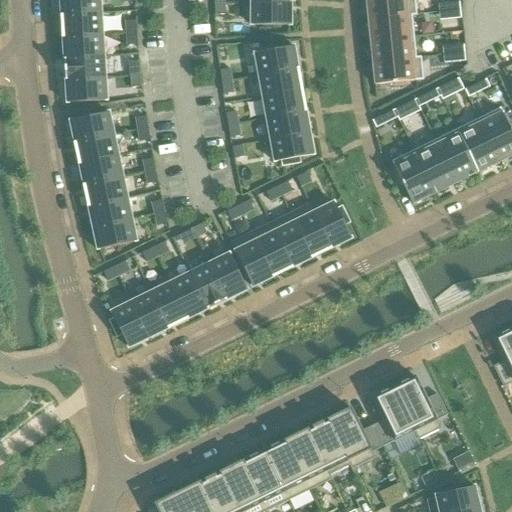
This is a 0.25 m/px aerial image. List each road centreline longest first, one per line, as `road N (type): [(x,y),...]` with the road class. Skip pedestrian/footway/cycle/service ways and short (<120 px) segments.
road 1 (residential): [(117,472),(150,471),(456,320)]
road 2 (residential): [(92,393),(408,244)]
road 3 (residential): [(24,65),(83,356)]
road 4 (residential): [(408,244),(365,138),(350,0)]
road 5 (residential): [(456,320),(511,429)]
